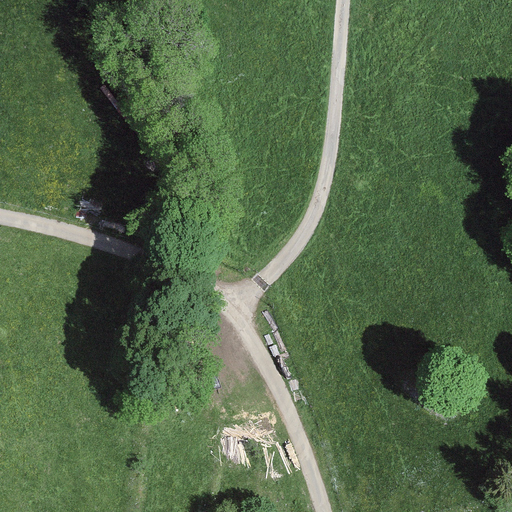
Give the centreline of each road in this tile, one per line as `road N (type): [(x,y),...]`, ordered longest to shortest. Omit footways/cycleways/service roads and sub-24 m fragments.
road 1 (unclassified): [(323,511),(290,411),(232,307),(189,271),(0,216)]
road 2 (track): [(345,0),(336,119),(317,210),(302,238),(232,307)]
